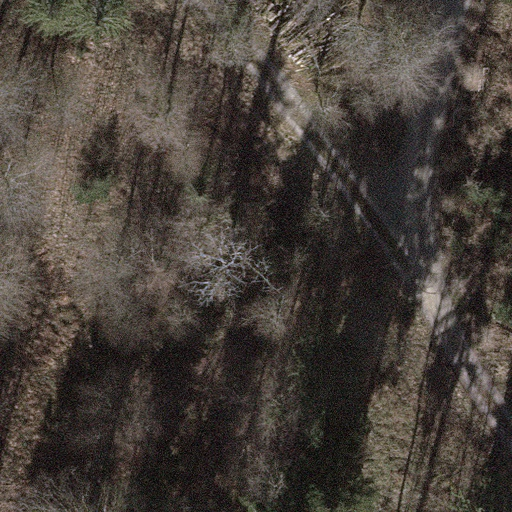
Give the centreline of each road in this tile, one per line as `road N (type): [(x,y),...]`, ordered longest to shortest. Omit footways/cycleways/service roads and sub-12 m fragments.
road 1 (track): [(511,423),(403,248),(451,0)]
road 2 (track): [(403,248),(197,0)]
